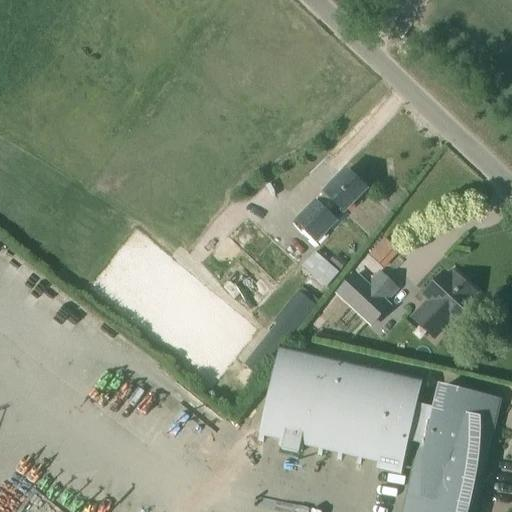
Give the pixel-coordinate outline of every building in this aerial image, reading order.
[(345,213),(367,191),(347,171),(325,194),(326,194),(317,203),(316,202),(297,222),(316,242),(336,222),(327,213),(336,205),(345,213)] [(235,296),(246,309),(285,276),(272,261),(286,249),(255,213),(220,243),(242,270),(218,290),(228,302),(235,296)] [(400,232),(390,242),(398,249),(408,239),(400,232)] [(394,252),(383,242),(369,257),(379,267),(394,252)] [(431,301),(413,320),(433,339),(451,320),(457,326),(476,306),(470,300),(475,296),(455,276),(450,281),(444,276),(425,296),(431,301)] [(366,288),(349,308),(369,327),(387,307),(366,288)] [(280,352),(260,440),(282,445),(281,451),(298,455),(300,449),(399,472),(406,442),(421,445),(405,511),(464,511),(470,486),(477,487),(496,401),(441,389),(436,410),(414,405),(419,384),(280,352)]
